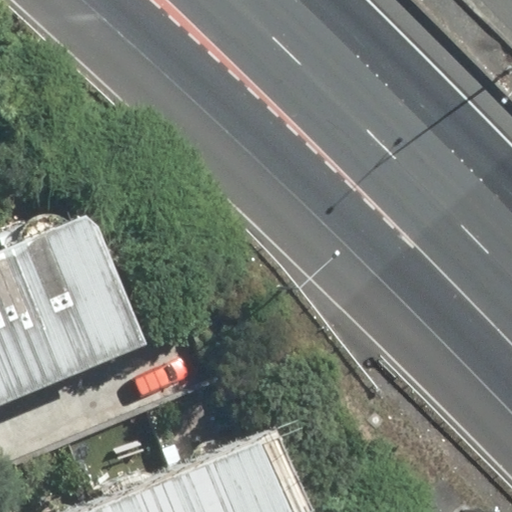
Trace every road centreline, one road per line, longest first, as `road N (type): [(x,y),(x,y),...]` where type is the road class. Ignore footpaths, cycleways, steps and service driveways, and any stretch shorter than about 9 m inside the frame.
road 1 (motorway): [(511,206),(301,0)]
road 2 (track): [(496,511),(492,497),(409,408)]
